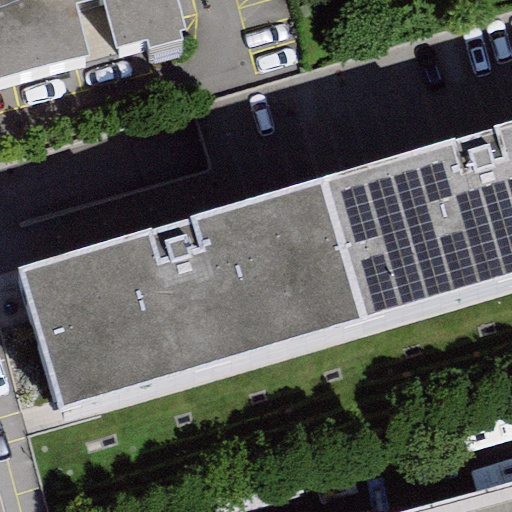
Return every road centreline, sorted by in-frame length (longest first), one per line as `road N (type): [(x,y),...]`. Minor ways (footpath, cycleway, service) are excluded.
road 1 (unknown): [(339,122),(511,77)]
road 2 (unknown): [(339,122),(305,0)]
